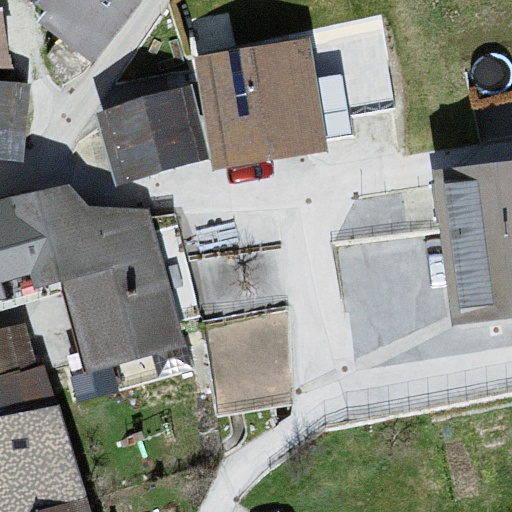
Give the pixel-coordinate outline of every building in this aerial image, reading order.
[(2,0),(2,1),(81,66),(136,0),(2,0)] [(314,54),(210,68),(217,176),(330,156),(314,54)] [(191,99),(98,126),(121,195),(211,168),(191,99)] [(511,195),(431,204),(448,358),(511,350),(511,195)] [(0,340),(52,330),(68,403),(163,382),(126,213),(0,239),(0,340)] [(196,369),(212,444),(292,427),(275,352),(196,369)] [(0,511),(58,511),(30,371),(0,376),(0,511)]
